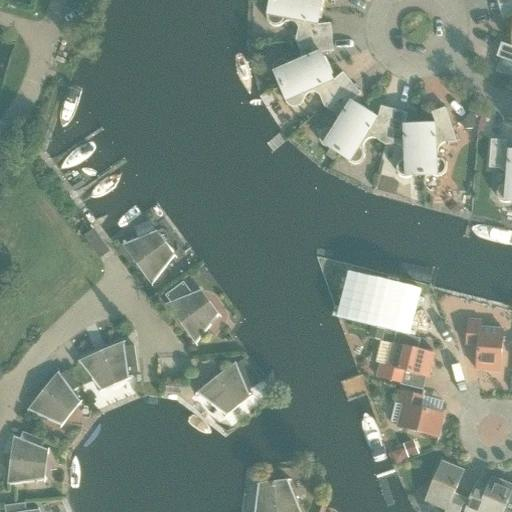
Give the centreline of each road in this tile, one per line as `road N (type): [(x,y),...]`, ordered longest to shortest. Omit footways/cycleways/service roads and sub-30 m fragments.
road 1 (residential): [(12,388),(26,365),(97,307),(122,301),(146,316),(159,338)]
road 2 (residential): [(447,55),(422,69),(387,57),(374,32),(386,0)]
